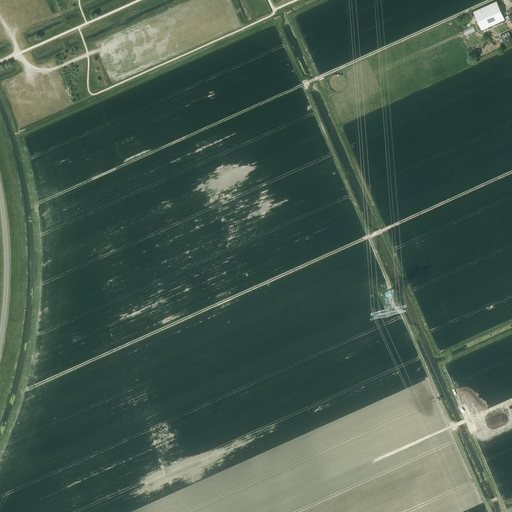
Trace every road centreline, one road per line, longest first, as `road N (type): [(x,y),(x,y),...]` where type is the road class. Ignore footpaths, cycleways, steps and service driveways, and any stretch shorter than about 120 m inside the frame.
road 1 (track): [(26,391),(511,171)]
road 2 (track): [(40,202),(491,0)]
road 3 (track): [(262,511),(511,401)]
road 4 (unclassified): [(0,190),(8,264),(0,342)]
